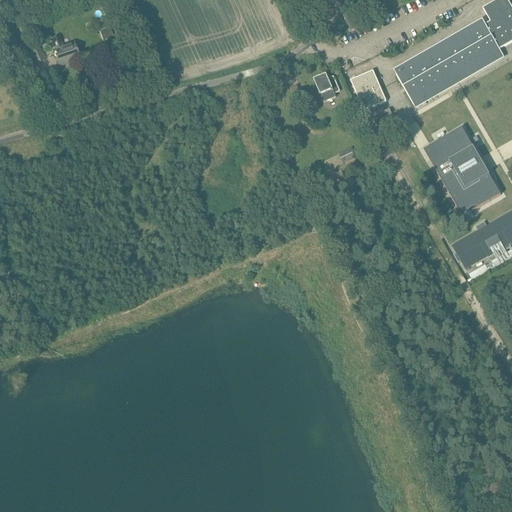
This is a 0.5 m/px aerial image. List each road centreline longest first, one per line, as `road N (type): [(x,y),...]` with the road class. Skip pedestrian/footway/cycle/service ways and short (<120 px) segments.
road 1 (unclassified): [(0,140),(272,65),(303,47),(340,0)]
road 2 (unknown): [(303,47),(370,34),(444,0)]
